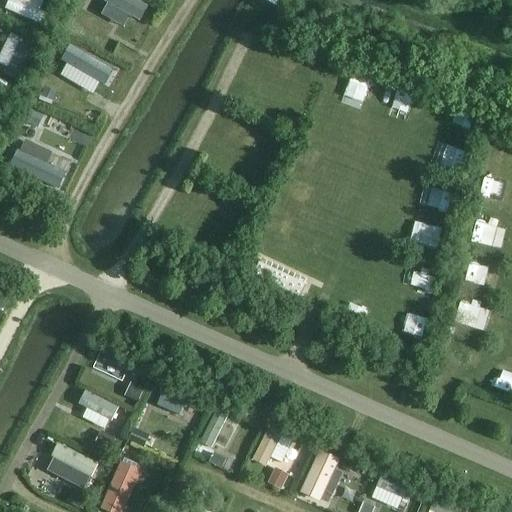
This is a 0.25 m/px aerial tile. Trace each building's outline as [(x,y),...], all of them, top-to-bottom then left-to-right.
[(107,18),(110,0),(88,0),(86,14),(107,18)] [(256,13),(241,35),(252,43),(267,20),(256,13)] [(36,21),(32,31),(23,28),(18,41),(25,44),(20,56),(35,62),(49,26),(36,21)] [(76,25),(68,41),(84,49),(92,33),(76,25)] [(290,32),(288,39),(311,44),(313,36),(290,32)] [(350,44),(341,71),(356,76),(365,49),(350,44)] [(63,62),(55,76),(70,84),(78,70),(63,62)] [(264,88),(272,71),(259,65),(252,82),(264,88)] [(306,106),(310,88),(290,83),(285,101),(306,106)] [(59,128),(71,104),(48,93),(37,117),(59,128)] [(0,124),(2,126),(10,99),(0,95),(0,124)] [(459,99),(454,122),(482,129),(488,106),(459,99)] [(346,106),(327,100),(321,118),(340,124),(346,106)] [(299,158),(308,163),(318,145),(309,140),(299,158)] [(476,164),(480,147),(455,141),(451,158),(476,164)] [(326,169),(331,153),(316,148),(310,164),(326,169)] [(267,175),(274,157),(257,151),(250,168),(267,175)] [(284,189),(307,203),(315,189),(291,176),(284,189)] [(450,199),(467,199),(467,182),(451,182),(450,199)] [(286,232),(295,213),(277,204),(267,222),(286,232)] [(205,206),(198,217),(211,227),(219,217),(205,206)] [(498,232),(511,233),(511,218),(499,218),(498,232)] [(431,223),(427,239),(453,246),(457,230),(431,223)] [(276,242),(273,250),(314,269),(318,261),(276,242)] [(511,274),(511,263),(506,263),(508,249),(498,248),(496,272),(511,274)] [(251,276),(298,297),(304,283),(258,261),(251,276)] [(429,283),(448,287),(453,266),(433,261),(429,283)] [(364,307),(381,314),(388,298),(370,290),(364,307)] [(476,312),(499,314),(500,300),(477,298),(476,312)] [(415,334),(422,340),(436,323),(429,317),(415,334)] [(144,356),(158,361),(162,348),(115,331),(108,350),(142,363),(144,356)] [(169,390),(194,400),(202,380),(177,370),(169,390)] [(100,380),(95,402),(125,409),(130,387),(100,380)] [(227,388),(219,425),(243,430),(251,393),(227,388)] [(89,416),(104,422),(109,411),(93,405),(89,416)] [(108,422),(126,431),(132,419),(114,410),(108,422)] [(272,454),(287,460),(301,424),(286,418),(272,454)] [(107,455),(112,444),(70,429),(66,440),(107,455)] [(306,429),(302,442),(318,446),(321,433),(306,429)] [(140,439),(118,488),(138,497),(160,448),(140,439)] [(339,441),(318,484),(339,493),(360,451),(339,441)] [(72,470),(76,455),(61,451),(56,465),(72,470)] [(417,504),(427,484),(398,470),(389,490),(417,504)] [(222,511),(228,492),(216,489),(209,511),(222,511)] [(480,511),(482,503),(448,498),(446,511),(480,511)]
